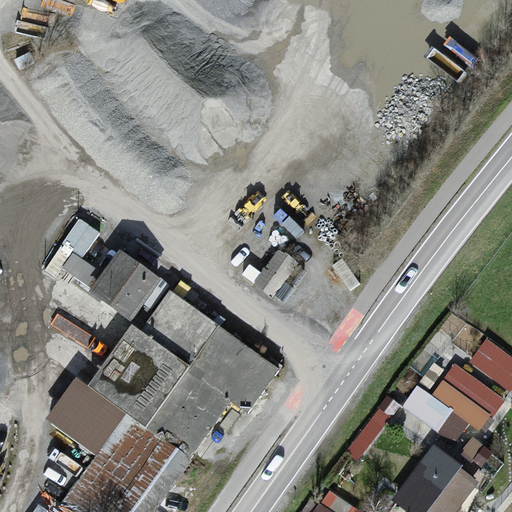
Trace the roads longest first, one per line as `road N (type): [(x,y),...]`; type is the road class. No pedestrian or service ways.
road 1 (secondary): [(249,511),(511,158)]
road 2 (unknown): [(120,201),(75,183),(59,188),(43,201),(30,233),(32,438),(3,511)]
